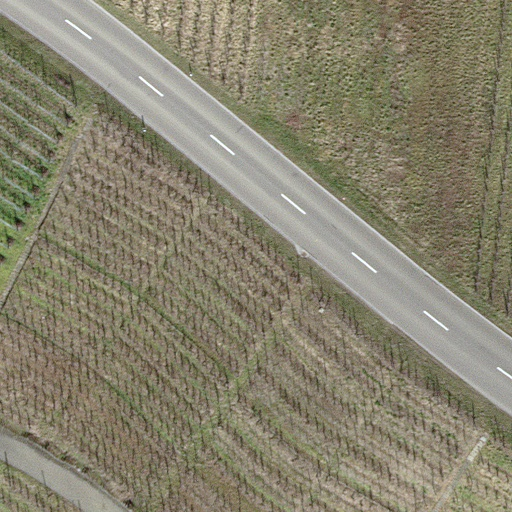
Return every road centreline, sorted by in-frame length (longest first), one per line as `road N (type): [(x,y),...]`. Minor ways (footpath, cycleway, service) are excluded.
road 1 (tertiary): [(511,383),(119,51),(33,0)]
road 2 (track): [(0,448),(64,478),(105,511)]
